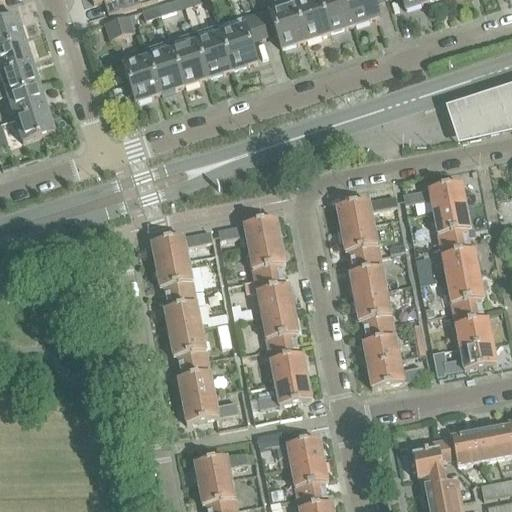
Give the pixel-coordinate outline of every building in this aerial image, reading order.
[(209,4),(207,0),(190,0),(194,9),(209,4)] [(343,0),(323,0),(317,2),(329,38),(354,30),(343,0)] [(373,7),(387,2),(385,0),(343,0),(354,30),(378,22),(373,7)] [(385,0),(387,2),(393,0),(400,0),(405,14),(429,5),(427,0),(385,0)] [(317,2),(293,10),(305,46),(329,38),(317,2)] [(174,5),(157,10),(161,21),(177,15),(174,5)] [(248,5),(241,7),(244,16),(250,14),(248,5)] [(161,21),(157,10),(142,15),(146,26),(161,21)] [(281,54),(305,46),(293,10),(270,18),(268,14),(255,18),(263,43),(276,38),(281,54)] [(250,47),(263,43),(255,18),(241,23),(243,31),(220,39),(232,74),(256,66),(250,47)] [(109,45),(134,37),(128,20),(104,28),(109,45)] [(0,26),(0,52),(24,45),(17,21),(0,26)] [(217,30),(193,38),(208,82),(232,74),(220,39),(217,30)] [(193,38),(169,46),(184,90),(208,82),(193,38)] [(0,78),(32,68),(24,45),(0,52),(0,78)] [(145,54),(148,63),(160,98),(184,90),(169,46),(145,54)] [(135,106),(160,98),(148,63),(123,71),(135,106)] [(0,78),(0,79),(7,101),(39,91),(32,68),(0,78)] [(511,86),(446,107),(458,145),(511,133),(511,86)] [(7,101),(15,124),(47,114),(39,91),(7,101)] [(54,135),(47,114),(15,124),(22,146),(54,135)] [(415,187),(407,189),(409,199),(417,197),(415,187)] [(431,204),(433,216),(465,210),(460,188),(429,194),(429,195),(403,200),(405,209),(431,204)] [(337,211),(341,233),(372,227),(370,216),(396,211),(394,202),(368,207),(368,205),(337,211)] [(469,234),(465,210),(433,216),(440,250),(467,245),(465,235),(469,234)] [(246,240),(248,252),(280,245),(276,223),(244,229),(244,231),(218,236),(220,245),(246,240)] [(350,257),(352,267),(379,262),(372,227),(341,233),(346,258),(350,257)] [(399,235),(391,236),(393,249),(401,248),(399,235)] [(151,247),(156,270),(187,264),(185,252),(212,247),(210,237),(183,243),(183,241),(151,247)] [(285,269),(280,245),(248,252),(255,288),(283,283),(281,270),(285,269)] [(469,255),(467,245),(440,250),(446,284),(478,278),(473,254),(469,255)] [(397,249),(388,251),(390,259),(399,258),(397,249)] [(349,278),(354,302),(386,295),(379,262),(352,267),(353,277),(349,278)] [(429,262),(415,265),(420,289),(433,287),(429,262)] [(164,292),(166,303),(194,297),(187,264),(156,270),(160,292),(164,292)] [(483,303),(478,278),(446,284),(453,319),(480,314),(478,304),(483,303)] [(284,290),(283,283),(255,288),(262,320),(294,314),(289,289),(284,290)] [(363,326),(365,337),(393,332),(386,295),(354,302),(359,326),(363,326)] [(164,313),(169,338),(201,332),(194,297),(166,303),(168,312),(164,313)] [(298,339),(294,314),(262,320),(268,355),(296,349),(294,339),(298,339)] [(482,324),(480,314),(453,319),(460,353),(491,347),(487,323),(482,324)] [(411,331),(416,360),(424,359),(419,329),(411,331)] [(177,362),(179,372),(207,367),(201,332),(169,338),(174,363),(177,362)] [(363,347),(368,371),(399,365),(393,332),(365,337),(367,346),(363,347)] [(495,369),(491,347),(460,353),(462,365),(443,368),(445,377),(463,374),(464,376),(495,369)] [(298,359),(296,349),(268,355),(275,388),(307,382),(302,358),(298,359)] [(401,376),(399,365),(368,371),(372,394),(403,387),(403,385),(422,381),(420,373),(401,376)] [(178,382),(182,407),(214,401),(207,367),(179,372),(181,382),(178,382)] [(311,405),(307,382),(275,388),(277,400),(257,404),(258,413),(279,409),(279,411),(311,405)] [(216,411),(214,401),(182,407),(187,429),(218,423),(218,421),(237,417),(235,408),(216,411)] [(511,446),(509,429),(489,433),(495,463),(511,459),(511,446)] [(489,433),(470,437),(476,467),(495,463),(489,433)] [(456,470),(476,467),(470,437),(450,440),(451,444),(435,447),(437,457),(453,454),(455,465),(456,470)] [(288,461),(290,471),(322,465),(318,444),(286,450),(286,451),(260,456),(262,466),(288,461)] [(441,467),(455,465),(453,454),(437,457),(435,447),(425,449),(427,456),(412,459),(417,484),(421,483),(432,481),(431,477),(443,475),(441,467)] [(194,467),(198,489),(230,483),(228,473),(254,468),(253,458),(226,463),(226,461),(194,467)] [(326,487),(322,465),(290,471),(296,504),(324,498),(322,488),(326,487)] [(445,487),(443,475),(431,477),(432,481),(421,483),(424,497),(426,497),(428,510),(459,505),(456,485),(445,487)] [(206,510),(206,511),(235,511),(230,483),(198,489),(202,511),(206,510)] [(511,488),(511,484),(496,487),(499,502),(511,499),(511,488)] [(483,505),(499,502),(496,487),(480,490),(483,505)] [(282,494),(270,496),(271,506),(284,504),(282,494)] [(326,508),(324,498),(296,504),(298,511),(330,511),(330,507),(326,508)]
